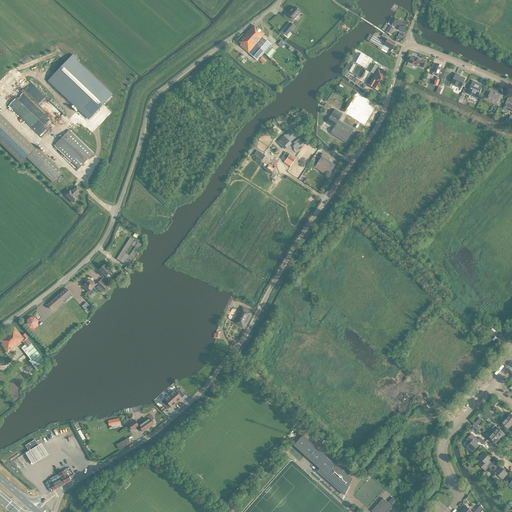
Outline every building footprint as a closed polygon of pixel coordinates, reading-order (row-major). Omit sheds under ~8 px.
[(287,13),(293,19),(300,11),(294,5),(287,13)] [(385,30),(387,30),(386,32),(390,34),(394,28),(395,25),(399,26),(398,29),(404,32),(405,28),(403,27),(406,22),(402,20),(402,21),(395,18),(391,26),(389,24),(387,23),(384,29),(385,30)] [(290,22),(282,31),(286,35),(294,26),(290,22)] [(256,43),(263,34),(252,24),(245,33),(256,43)] [(256,43),(245,33),(238,41),(241,43),(239,45),(248,52),(256,43)] [(382,48),(384,45),(392,49),(393,46),(394,47),(395,44),(395,43),(387,39),(385,42),(379,39),(379,40),(372,36),(369,41),(378,46),(382,48)] [(263,37),(256,45),(269,57),(274,50),(269,46),(270,44),(263,37)] [(281,39),(278,44),(282,47),(286,42),(281,39)] [(256,45),(249,53),(257,60),(263,52),(269,57),(256,45)] [(49,80),(89,118),(111,95),(75,60),(77,58),(73,55),(49,80)] [(360,55),(356,64),(358,65),(356,69),(354,68),(351,73),(361,78),(368,62),(363,60),(365,57),(360,55)] [(264,64),(267,60),(262,56),(259,60),(264,64)] [(347,73),(354,59),(350,57),(343,71),(347,73)] [(407,65),(412,67),(413,64),(423,68),(425,61),(417,57),(417,59),(414,58),(414,59),(410,57),(409,59),(407,65)] [(368,70),(373,73),(377,66),(372,63),(368,70)] [(446,69),(442,68),(443,66),(437,63),(432,74),(438,77),(437,79),(440,80),(441,81),(446,69)] [(369,83),(368,85),(378,90),(387,75),(378,69),(375,74),(369,83)] [(447,86),(450,87),(452,83),(461,88),(465,79),(459,76),(460,75),(456,73),(455,75),(452,74),(447,86)] [(30,80),(23,87),(50,115),(54,111),(56,113),(55,114),(56,116),(58,119),(63,114),(30,80)] [(467,92),(471,94),(471,92),(478,95),(477,97),(481,98),(483,93),(480,92),(482,87),(478,85),(478,83),(472,81),(467,92)] [(486,97),(489,98),(488,99),(499,104),(504,95),(490,89),(486,97)] [(356,93),(348,105),(354,109),(358,101),(366,106),(369,101),(356,93)] [(503,109),(506,110),(511,112),(511,114),(511,98),(508,97),(503,109)] [(326,122),(334,127),(330,133),(345,142),(345,143),(353,129),(341,122),(340,121),(340,122),(337,120),(338,118),(339,119),(342,114),(334,109),(326,122)] [(0,114),(0,143),(21,163),(26,157),(35,148),(0,114)] [(294,128),(296,132),(300,129),(301,132),(304,131),(303,128),(306,126),(303,120),(300,122),(301,125),(294,128)] [(269,125),(277,135),(281,131),(273,122),(269,125)] [(279,139),(283,144),(282,145),(284,146),(285,146),(287,148),(291,143),(290,142),(296,136),(294,133),(292,129),(288,131),(284,135),(283,135),(279,139)] [(69,130),(54,145),(78,168),(93,153),(69,130)] [(292,146),(294,148),(299,144),(300,145),(306,140),(305,140),(306,139),(302,135),(292,143),(294,145),(292,146)] [(35,148),(26,157),(52,182),(62,172),(36,147),(35,148)] [(260,152),(257,150),(254,155),(262,160),(265,155),(260,152)] [(282,158),(291,164),(295,158),(286,152),(282,158)] [(321,170),(326,173),(325,174),(325,175),(326,176),(327,177),(329,177),(330,176),(331,175),(331,174),(331,173),(330,172),(335,165),(331,162),(331,161),(332,160),(322,153),(317,160),(318,161),(314,167),(320,171),(321,170)] [(79,197),(77,195),(81,190),(77,185),(72,190),(71,189),(66,195),(74,202),(79,197)] [(127,234),(128,231),(119,227),(115,236),(118,237),(121,231),(127,234)] [(133,240),(130,238),(128,240),(116,259),(120,261),(125,253),(133,240)] [(129,255),(124,263),(127,266),(141,245),(137,242),(129,255)] [(105,264),(99,269),(105,276),(111,271),(113,273),(116,271),(112,266),(109,269),(108,267),(105,264)] [(89,279),(82,285),(88,291),(87,292),(90,295),(93,292),(91,289),(95,285),(89,279)] [(100,280),(97,283),(99,285),(104,290),(107,288),(100,280)] [(51,301),(47,305),(49,307),(50,309),(53,306),(54,307),(63,299),(70,293),(66,288),(51,301)] [(233,320),(245,326),(253,312),(241,306),(239,310),(238,310),(233,320)] [(30,317),(27,320),(26,324),(29,328),(35,328),(37,325),(38,322),(35,318),(30,317)] [(10,330),(0,337),(0,341),(1,343),(0,344),(7,353),(22,341),(25,345),(21,348),(31,359),(29,361),(37,371),(47,363),(31,344),(27,338),(28,337),(25,333),(22,336),(14,326),(10,330)] [(438,394),(444,400),(450,393),(444,387),(438,394)] [(175,391),(170,395),(176,402),(179,400),(180,401),(182,399),(181,398),(184,395),(182,393),(179,389),(178,389),(176,391),(175,391)] [(164,399),(161,402),(163,405),(164,404),(168,409),(171,407),(172,408),(174,406),(173,405),(176,402),(170,395),(165,400),(164,399)] [(138,425),(143,432),(153,424),(149,418),(138,425)] [(511,423),(506,418),(501,423),(508,429),(511,424),(511,423)] [(491,430),(493,432),(500,438),(501,439),(504,435),(503,435),(504,433),(495,425),(491,430)] [(493,432),(489,437),(495,443),(500,438),(493,432)] [(478,439),(472,434),(467,439),(470,443),(467,447),(473,452),(479,445),(477,443),(479,441),(483,444),(486,442),(480,437),(478,439)] [(319,469),(330,478),(328,480),(344,495),(347,488),(348,487),(347,487),(352,479),(334,464),(335,463),(334,463),(331,461),(331,460),(302,435),(298,440),(297,441),(293,445),(319,468),(319,469)] [(119,448),(131,443),(129,438),(117,443),(119,448)] [(25,445),(29,451),(38,446),(38,445),(40,444),(38,442),(37,443),(34,440),(25,445)] [(41,443),(25,453),(32,464),(48,455),(41,443)] [(484,452),(479,457),(483,461),(479,465),(485,470),(491,464),(493,466),(498,460),(495,458),(492,462),(489,460),(491,458),(484,452)] [(498,460),(493,466),(495,468),(489,474),(495,479),(498,476),(502,479),(508,473),(501,467),(499,469),(496,467),(500,462),(498,460)] [(67,474),(70,473),(67,468),(59,473),(50,479),(53,483),(52,483),(53,484),(50,485),(53,490),(55,488),(55,489),(70,480),(67,474)] [(392,507),(392,506),(383,498),(372,510),(372,511),(373,511),(387,511),(392,507)]
